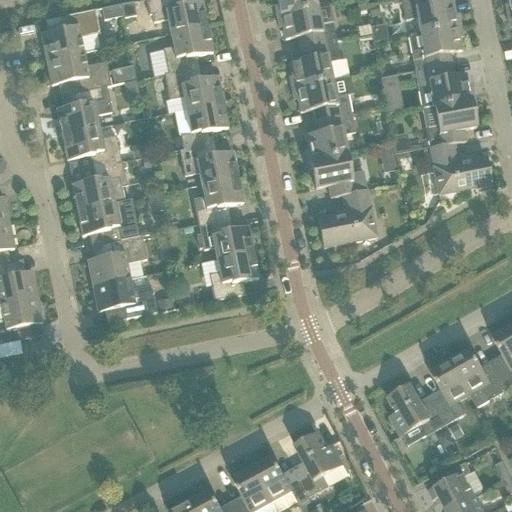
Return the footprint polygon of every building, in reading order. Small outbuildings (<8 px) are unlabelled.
[(170,37),(206,29),(201,3),(180,8),(178,0),(153,0),(145,2),(149,17),(152,17),(153,25),(167,22),(170,37)] [(276,0),(277,7),(280,17),(317,9),(314,0),(276,0)] [(439,5),(438,0),(402,0),(401,0),(404,20),(416,18),(419,35),(460,27),(458,16),(454,16),(452,2),(439,5)] [(120,7),(123,21),(135,18),(133,5),(120,7)] [(123,21),(120,7),(102,10),(104,22),(122,19),(122,21),(123,21)] [(378,7),(368,9),(369,18),(379,16),(378,7)] [(317,9),(280,17),(282,28),(285,42),(297,39),(299,50),(336,43),(332,24),(329,9),(317,11),(317,9)] [(46,62),(82,54),(79,40),(100,36),(95,12),(63,18),(66,30),(40,36),(46,62)] [(419,35),(407,37),(411,54),(414,74),(451,67),(449,55),(461,53),(459,40),(456,28),(419,35)] [(206,29),(170,37),(172,49),(162,51),(167,76),(192,71),(190,60),(212,55),(206,29)] [(302,62),(289,64),(292,78),(294,89),(332,82),(328,65),(340,62),(336,43),(299,50),(302,62)] [(85,69),(82,54),(46,62),(51,88),(77,83),(79,94),(110,88),(106,65),(85,69)] [(451,67),(414,74),(418,93),(430,91),(433,108),(470,101),(468,89),(465,76),(453,78),(451,67)] [(111,73),(114,88),(136,83),(132,68),(111,73)] [(192,71),(167,76),(164,77),(169,103),(172,102),(183,100),(185,112),(222,105),(216,79),(195,83),(192,71)] [(396,78),(380,81),(383,93),(399,90),(396,78)] [(332,82),(294,89),(297,101),(299,115),(312,112),(314,123),(351,116),(347,97),(335,99),(332,82)] [(79,94),(75,95),(78,107),(56,111),(61,137),(98,130),(95,118),(111,115),(106,90),(110,89),(110,88),(79,94)] [(437,129),(425,131),(429,150),(454,145),(454,146),(465,144),(463,132),(475,129),(472,111),(470,101),(433,108),(437,129)] [(222,105),(185,112),(190,136),(180,138),(183,152),(208,147),(205,135),(227,131),(222,105)] [(317,135),(304,137),(307,151),(309,162),(347,155),(343,138),(355,135),(351,116),(314,123),(317,135)] [(98,130),(61,137),(66,163),(88,159),(91,171),(120,165),(115,140),(100,143),(98,130)] [(407,137),(392,140),(395,156),(410,153),(407,137)] [(147,145),(131,148),(133,161),(149,158),(147,145)] [(454,145),(429,150),(437,197),(491,188),(485,158),(468,162),(457,164),(457,160),(454,146),(454,145)] [(208,147),(183,152),(178,153),(184,178),(198,175),(201,187),(237,180),(232,154),(210,158),(208,147)] [(347,155),(309,162),(311,172),(315,191),(328,188),(330,200),(341,198),(341,197),(367,192),(363,173),(351,175),(347,155)] [(150,158),(141,161),(143,171),(144,171),(151,169),(153,169),(150,158)] [(120,165),(91,171),(93,182),(71,187),(76,213),(124,203),(121,189),(126,188),(120,165)] [(237,180),(201,187),(203,199),(193,202),(198,227),(223,222),(221,210),(242,206),(237,180)] [(335,218),(317,221),(323,250),(376,240),(367,192),(341,197),(341,198),(344,212),(345,216),(335,218)] [(0,226),(8,225),(3,199),(0,199),(0,226)] [(124,203),(76,213),(82,239),(94,236),(97,248),(106,246),(131,241),(131,240),(136,239),(129,202),(124,203)] [(198,227),(200,236),(196,237),(199,251),(203,250),(203,252),(213,250),(216,263),(253,255),(247,229),(226,233),(223,222),(198,227)] [(0,253),(1,254),(7,252),(14,251),(8,225),(0,226),(0,253)] [(93,261),(87,262),(92,288),(129,281),(126,266),(139,263),(146,262),(141,239),(141,238),(136,239),(131,240),(131,241),(110,246),(112,257),(108,258),(93,261)] [(253,255),(216,263),(218,275),(208,277),(213,303),(239,298),(236,286),(258,281),(253,255)] [(0,266),(0,306),(37,299),(31,273),(6,278),(3,266),(0,266)] [(131,295),(129,281),(92,288),(97,314),(123,309),(125,321),(157,315),(152,291),(131,295)] [(37,299),(0,306),(3,321),(0,321),(0,346),(19,343),(16,330),(42,325),(37,299)] [(171,302),(156,305),(158,314),(173,311),(171,302)] [(511,372),(511,329),(492,340),(506,365),(496,371),(508,392),(511,390),(511,374),(511,373),(511,372)] [(471,352),(451,364),(470,397),(477,410),(508,392),(496,371),(485,377),(471,352)] [(470,397),(451,364),(431,376),(445,400),(434,406),(446,427),(466,416),(458,404),(470,397)] [(446,427),(434,406),(433,404),(422,410),(410,387),(387,400),(396,416),(389,419),(401,439),(420,428),(426,439),(446,427)] [(457,426),(449,430),(455,442),(464,437),(457,426)] [(446,433),(436,439),(443,450),(453,445),(446,433)] [(296,477),(297,478),(309,500),(329,489),(323,479),(343,468),(332,447),(326,451),(317,436),(294,448),(307,471),(296,477)] [(273,460),(253,471),(271,504),(291,493),(298,506),(309,500),(297,478),(287,484),(273,460)] [(502,483),(510,479),(503,464),(495,468),(502,483)] [(437,481),(440,487),(428,493),(433,502),(438,500),(445,511),(473,497),(464,479),(468,477),(469,473),(466,465),(437,481)] [(256,511),(271,504),(253,471),(232,482),(246,506),(235,511),(256,511)] [(511,483),(510,479),(502,483),(509,498),(511,496),(511,483)] [(221,511),(211,493),(191,505),(194,511),(221,511)] [(481,511),(473,497),(445,511),(444,511),(481,511)]
